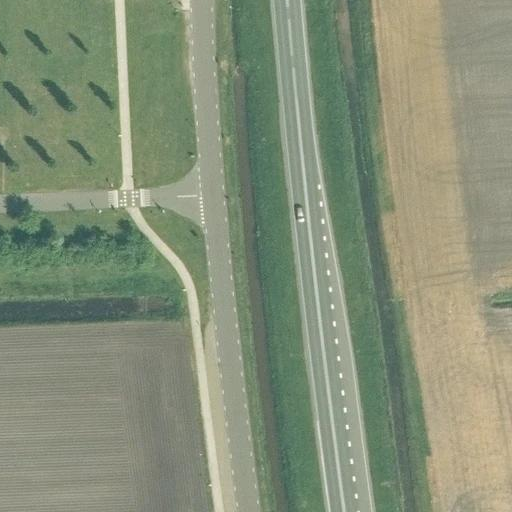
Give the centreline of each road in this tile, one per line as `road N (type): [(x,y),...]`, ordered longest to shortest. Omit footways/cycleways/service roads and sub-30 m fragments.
road 1 (trunk): [(343,511),(286,0)]
road 2 (unclassified): [(246,511),(212,195),(203,0)]
